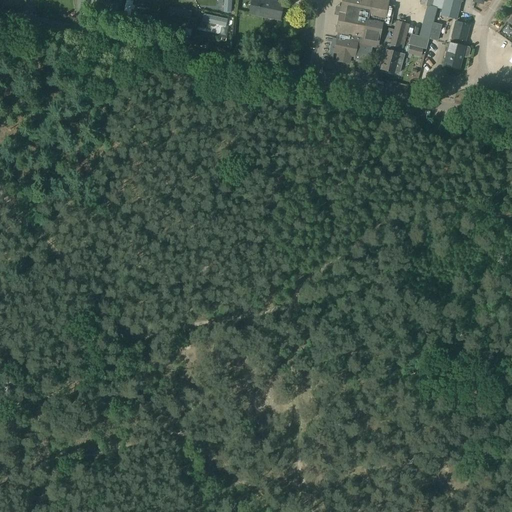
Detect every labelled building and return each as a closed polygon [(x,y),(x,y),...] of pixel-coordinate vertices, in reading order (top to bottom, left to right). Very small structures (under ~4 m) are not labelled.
[(126,0),(123,15),(129,17),(132,2),(126,0)] [(267,0),(251,0),(249,14),(279,20),(283,4),(267,0)] [(337,38),(334,52),(340,54),(339,59),(346,61),(347,55),(354,57),(357,43),(362,44),(363,39),(377,42),(381,24),(389,26),(393,6),(386,5),(387,0),(385,0),(343,0),(340,15),(339,15),(336,31),(338,31),(337,38)] [(442,0),(439,15),(441,16),(455,19),(459,0),(442,0)] [(169,7),(168,15),(189,19),(191,12),(169,7)] [(203,15),(202,22),(225,27),(226,20),(203,15)] [(386,50),(381,69),(394,73),(395,70),(400,72),(404,54),(399,53),(398,53),(400,47),(406,24),(402,23),(396,21),(390,44),(390,45),(389,50),(386,50)] [(448,43),(443,66),(452,68),(459,69),(462,58),(464,58),(467,57),(469,49),(467,47),(464,47),(463,47),(468,25),(454,22),(449,43),(448,43)] [(424,49),(427,38),(411,34),(408,44),(411,45),(422,48),(424,49)]
